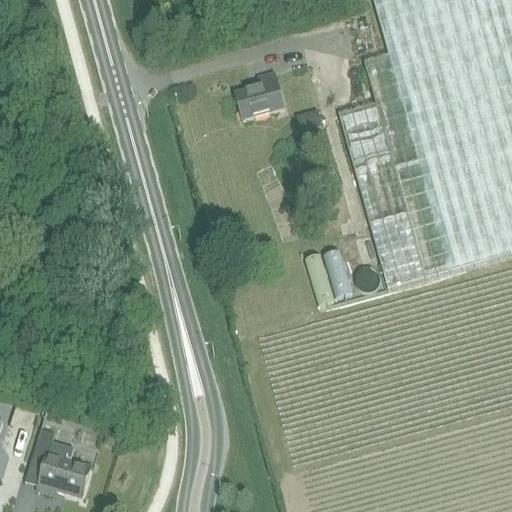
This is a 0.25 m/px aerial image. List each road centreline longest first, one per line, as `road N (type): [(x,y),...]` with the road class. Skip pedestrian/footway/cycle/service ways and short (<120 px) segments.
road 1 (secondary): [(171,288),(92,0)]
road 2 (secondary): [(204,511),(218,431),(183,301),(171,288)]
road 3 (secondary): [(171,288),(166,305),(191,441),(181,511)]
